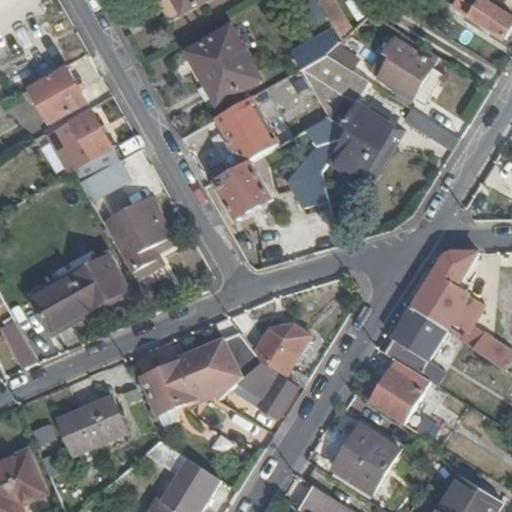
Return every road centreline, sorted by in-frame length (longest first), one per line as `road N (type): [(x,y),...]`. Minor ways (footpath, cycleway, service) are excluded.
road 1 (residential): [(244,295),(83,0)]
road 2 (residential): [(406,268),(253,511)]
road 3 (residential): [(0,400),(244,295)]
road 4 (residential): [(244,295),(354,259),(406,268)]
road 5 (residential): [(511,103),(428,238)]
